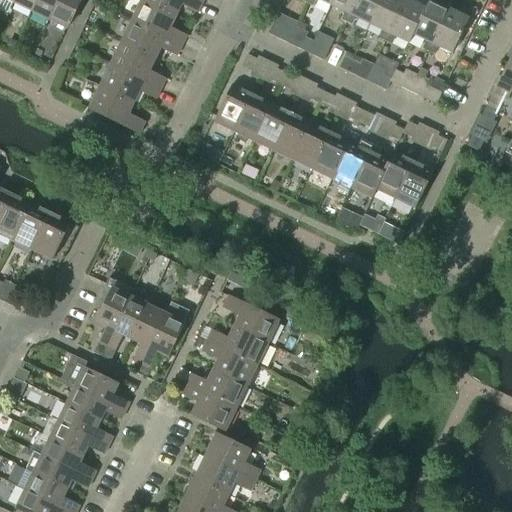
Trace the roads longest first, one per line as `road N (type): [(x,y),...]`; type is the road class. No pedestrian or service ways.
road 1 (residential): [(36,330),(55,318),(114,195),(137,206),(225,28)]
road 2 (residential): [(225,28),(456,129),(511,20)]
road 3 (residential): [(113,511),(165,394)]
